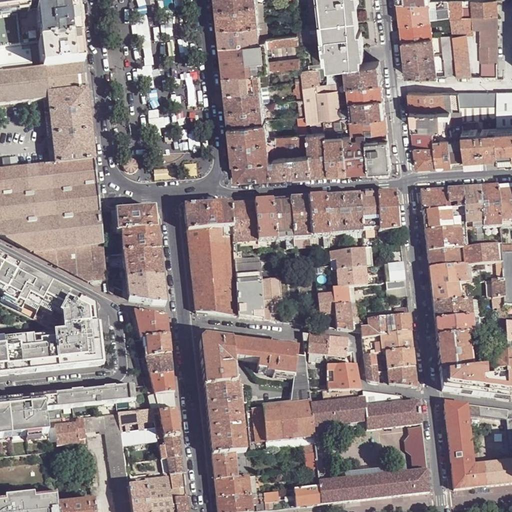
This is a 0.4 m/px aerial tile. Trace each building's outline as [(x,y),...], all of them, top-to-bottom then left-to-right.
[(0,0),(0,47),(19,45),(16,13),(28,12),(27,3),(33,2),(32,1),(32,0),(0,0)] [(27,3),(28,12),(77,7),(76,0),(58,0),(59,2),(38,3),(37,0),(32,1),(33,2),(27,3)] [(307,68),(301,69),(301,71),(318,69),(347,66),(363,64),(360,39),(356,0),(317,0),(322,45),(317,46),(319,63),(307,64),(307,68)] [(451,18),(449,1),(445,1),(446,9),(437,9),(436,8),(430,8),(429,1),(398,1),(400,14),(401,24),(451,18)] [(472,77),(467,35),(470,36),(471,38),(472,39),(476,38),(473,30),(473,17),(472,17),(462,17),(463,9),(463,1),(449,1),(451,18),(451,24),(453,35),(454,53),(457,77),(472,77)] [(480,38),(481,62),(481,77),(497,77),(497,29),(496,1),(487,1),(463,1),(463,9),(472,8),(472,17),(473,17),(473,30),(476,38),(480,38)] [(259,22),(257,3),(218,7),(219,20),(220,27),(259,22)] [(16,13),(19,45),(81,39),(79,23),(77,7),(28,12),(16,13)] [(451,24),(451,18),(401,24),(402,35),(403,42),(433,38),(432,27),(451,24)] [(261,40),(259,22),(220,27),(221,37),(222,44),(261,40)] [(454,53),(453,35),(443,36),(445,54),(454,53)] [(268,70),(295,67),(300,66),(301,66),(300,58),(270,61),(268,48),(299,45),(298,36),(261,40),(222,44),(224,63),(225,75),(268,70)] [(435,55),(433,38),(403,42),(404,52),(405,59),(435,55)] [(0,74),(84,65),(82,52),(81,39),(19,45),(0,47),(0,74)] [(300,58),(299,45),(268,48),(270,61),(300,58)] [(457,77),(454,53),(445,54),(447,77),(457,77)] [(437,77),(435,55),(405,59),(406,69),(407,77),(437,77)] [(347,74),(348,83),(382,80),(381,72),(380,62),(363,64),(347,66),(347,74)] [(93,152),(90,122),(89,109),(86,84),(84,65),(0,74),(0,238),(5,240),(31,253),(103,246),(100,214),(99,204),(93,152)] [(341,119),(338,85),(337,85),(337,81),(338,77),(332,78),(332,86),(320,87),(318,69),(301,71),(302,83),(304,101),(306,118),(307,123),(315,122),(324,121),(341,119)] [(268,70),(225,75),(226,85),(227,91),(261,88),(270,87),(268,70)] [(348,83),(350,101),(384,97),(383,88),(382,80),(348,83)] [(261,88),(227,91),(228,103),(229,108),(263,105),(261,88)] [(511,92),(497,93),(497,106),(497,120),(497,128),(497,130),(511,129),(511,92)] [(461,107),(459,93),(408,93),(410,104),(411,111),(451,111),(461,111),(461,107)] [(497,106),(497,93),(459,93),(461,107),(497,106)] [(350,101),(352,118),(386,115),(385,107),(384,97),(350,101)] [(265,122),(263,105),(229,108),(230,120),(231,125),(265,122)] [(412,129),(447,128),(447,127),(451,127),(451,111),(411,111),(412,124),(412,129)] [(352,118),(341,119),(343,136),(352,135),(358,135),(366,134),(388,132),(387,123),(386,115),(352,118)] [(269,138),(267,121),(265,122),(231,125),(231,131),(234,162),(270,159),(310,155),(308,134),(307,129),(307,123),(306,118),(300,118),(302,135),(269,138)] [(341,119),(324,121),(325,133),(326,140),(343,138),(343,136),(341,119)] [(477,121),(477,130),(463,130),(466,160),(467,165),(475,165),(475,163),(485,162),(491,162),(491,164),(499,163),(497,130),(497,128),(483,129),(482,121),(477,121)] [(447,127),(447,128),(451,161),(460,161),(466,160),(463,130),(463,125),(451,127),(447,127)] [(444,167),(452,166),(451,161),(447,128),(412,129),(414,140),(415,150),(435,148),(437,167),(444,167)] [(511,129),(497,130),(499,163),(511,162),(511,129)] [(388,132),(366,134),(370,172),(383,171),(392,170),(388,132)] [(325,133),(308,134),(310,155),(312,175),(328,174),(330,174),(326,140),(325,133)] [(352,135),(343,136),(343,138),(348,173),(367,172),(370,172),(366,134),(358,135),(358,141),(353,142),(352,135)] [(343,138),(326,140),(330,174),(344,173),(348,173),(343,138)] [(433,167),(437,167),(435,148),(415,150),(417,168),(433,167)] [(312,175),(310,155),(270,159),(272,177),(279,177),(312,175)] [(272,177),(270,159),(234,162),(236,180),(267,178),(272,177)] [(499,223),(511,222),(511,187),(507,188),(497,189),(499,223)] [(482,229),(500,228),(499,223),(497,189),(488,189),(479,190),(482,229)] [(471,230),(482,229),(479,190),(470,190),(461,191),(464,209),(465,226),(471,225),(471,230)] [(449,210),(448,205),(456,204),(457,209),(464,209),(461,191),(449,192),(420,194),(422,213),(449,210)] [(380,196),(376,196),(379,230),(379,233),(399,231),(395,195),(380,196)] [(379,230),(376,196),(365,197),(359,197),(361,231),(379,230)] [(344,235),(361,234),(361,231),(359,197),(349,198),(341,198),(344,235)] [(328,236),(344,235),(341,198),(333,199),(324,199),(328,236)] [(307,200),(311,240),(322,239),(323,249),(329,249),(328,236),(324,199),(316,200),(307,200)] [(293,241),(311,240),(307,200),(299,201),(289,202),(293,241)] [(293,250),(293,241),(289,202),(281,202),(272,203),(275,242),(284,241),(285,250),(293,250)] [(254,204),(257,243),(258,249),(264,248),(263,243),(275,242),(272,203),(269,203),(254,204)] [(233,239),(233,245),(257,243),(254,204),(235,205),(230,205),(233,239)] [(228,239),(233,239),(230,205),(209,207),(203,207),(184,208),(187,233),(222,231),(223,239),(228,239)] [(457,209),(449,210),(422,213),(426,244),(427,253),(467,249),(465,226),(464,209),(457,209)] [(114,213),(116,235),(121,235),(157,232),(154,211),(114,213)] [(196,314),(238,319),(236,286),(231,287),(228,239),(223,239),(222,231),(187,233),(188,244),(193,288),(196,314)] [(121,235),(123,256),(159,254),(158,244),(157,232),(121,235)] [(293,250),(312,249),(311,240),(293,241),(293,250)] [(103,246),(31,253),(87,284),(107,281),(103,246)] [(428,264),(429,269),(463,266),(469,266),(496,264),(502,263),(502,254),(501,249),(501,246),(484,248),(477,249),(467,249),(427,253),(428,264)] [(372,267),(371,250),(364,251),(365,268),(372,267)] [(365,268),(364,251),(362,251),(329,255),(330,263),(332,262),(336,262),(337,271),(365,268)] [(402,258),(401,252),(379,255),(380,266),(383,266),(403,264),(402,258)] [(511,253),(502,254),(502,263),(503,281),(504,298),(505,307),(511,306),(511,253)] [(123,256),(126,281),(162,280),(161,267),(159,254),(123,256)] [(0,378),(102,368),(96,306),(0,255),(0,295),(38,313),(43,304),(63,312),(64,328),(56,329),(57,335),(0,338),(0,378)] [(251,320),(263,321),(260,282),(258,259),(240,260),(234,260),(236,286),(238,319),(251,320)] [(403,268),(403,264),(383,266),(384,274),(403,271),(403,268)] [(430,280),(430,288),(459,285),(466,284),(463,266),(429,269),(430,280)] [(463,266),(466,284),(471,284),(472,284),(469,266),(463,266)] [(367,286),(365,268),(337,271),(339,289),(348,288),(367,286)] [(404,281),(404,274),(384,276),(385,284),(386,284),(404,281)] [(162,280),(126,281),(127,292),(128,302),(138,304),(151,307),(165,308),(164,295),(162,280)] [(276,314),(282,314),(279,280),(260,282),(263,321),(271,322),(271,314),(276,314)] [(405,289),(404,281),(386,284),(387,291),(405,289)] [(497,299),(504,298),(503,281),(497,281),(492,282),(492,299),(497,299)] [(471,287),(486,285),(486,300),(492,299),(492,282),(472,284),(471,284),(471,287)] [(432,299),(432,304),(463,301),(459,285),(430,288),(432,299)] [(349,305),(348,288),(339,289),(333,290),(333,295),(334,307),(349,305)] [(333,295),(317,296),(319,317),(335,315),(334,307),(333,295)] [(470,301),(471,318),(479,318),(476,300),(470,301)] [(433,315),(434,321),(471,318),(470,301),(463,301),(432,304),(433,315)] [(351,329),(349,305),(334,307),(335,315),(336,323),(337,331),(348,332),(352,333),(361,334),(361,331),(361,329),(351,329)] [(357,323),(355,305),(349,305),(351,329),(361,329),(360,322),(357,323)] [(408,312),(408,309),(394,311),(395,314),(378,316),(378,320),(408,316),(408,312)] [(166,317),(133,312),(141,340),(142,339),(146,339),(168,337),(167,329),(166,317)] [(410,327),(408,316),(378,320),(368,321),(369,329),(361,331),(361,334),(361,339),(381,337),(410,334),(410,327)] [(435,333),(436,340),(465,337),(473,337),(471,318),(434,321),(435,333)] [(471,318),(473,337),(480,336),(481,336),(479,318),(471,318)] [(410,334),(381,337),(361,339),(364,357),(381,355),(385,354),(412,351),(411,342),(410,334)] [(508,360),(507,341),(506,334),(499,334),(481,336),(480,336),(481,348),(494,347),(494,357),(482,358),(482,371),(487,370),(508,368),(508,360)] [(316,336),(309,336),(308,342),(308,353),(310,354),(322,355),(326,355),(329,338),(316,336)] [(168,337),(146,339),(149,358),(170,356),(169,345),(168,337)] [(438,360),(440,374),(469,372),(465,337),(436,340),(438,360)] [(341,339),(329,338),(326,355),(346,357),(346,353),(348,340),(341,339)] [(205,339),(199,344),(199,348),(203,379),(204,389),(233,386),(231,368),(233,367),(232,360),(230,343),(205,339)] [(267,347),(230,343),(232,360),(257,363),(256,371),(265,372),(265,375),(293,378),(297,351),(267,347)] [(262,407),(263,409),(254,410),(257,440),(266,440),(267,451),(304,446),(314,445),(312,428),(310,406),(305,352),(297,351),(293,378),(290,404),(262,407)] [(413,360),(412,351),(385,354),(387,371),(414,368),(413,360)] [(322,355),(310,354),(310,361),(322,362),(322,355)] [(381,355),(364,357),(366,375),(367,378),(368,381),(371,383),(377,384),(376,373),(382,372),(381,355)] [(149,358),(145,358),(150,377),(172,374),(171,364),(170,356),(149,358)] [(330,391),(335,391),(334,366),(327,366),(328,391),(330,391)] [(356,366),(334,366),(335,391),(342,391),(361,390),(356,366)] [(415,378),(414,368),(387,371),(388,385),(404,387),(417,389),(415,378)] [(469,372),(440,374),(441,385),(442,392),(488,398),(509,402),(509,401),(510,402),(509,383),(509,377),(509,376),(508,368),(487,370),(482,371),(469,372)] [(172,374),(150,377),(153,388),(147,389),(149,397),(155,396),(174,393),(173,383),(172,374)] [(205,399),(206,408),(240,404),(238,385),(233,386),(204,389),(205,399)] [(0,511),(57,511),(57,507),(57,503),(49,427),(49,422),(65,420),(69,420),(84,418),(105,416),(119,414),(137,412),(134,390),(0,403),(0,511)] [(335,391),(330,391),(332,403),(343,402),(342,391),(335,391)] [(397,405),(396,397),(375,394),(363,392),(364,399),(365,408),(397,405)] [(174,393),(155,396),(159,414),(160,414),(176,412),(175,402),(174,393)] [(155,396),(149,397),(151,403),(153,411),(154,415),(159,414),(155,396)] [(332,403),(310,406),(312,428),(366,422),(365,408),(364,399),(343,402),(332,403)] [(397,405),(365,408),(366,422),(367,431),(409,426),(421,425),(419,403),(397,405)] [(446,403),(444,405),(454,491),(511,484),(511,461),(510,462),(473,466),(468,417),(446,403)] [(469,406),(446,403),(468,417),(505,423),(510,462),(511,461),(511,411),(507,411),(469,406)] [(208,421),(209,432),(243,428),(240,404),(206,408),(208,421)] [(137,412),(119,414),(121,430),(156,426),(154,415),(153,411),(137,412)] [(176,412),(160,414),(162,428),(164,438),(179,436),(178,424),(176,412)] [(119,414),(105,416),(107,430),(116,511),(132,511),(129,488),(128,481),(121,430),(119,414)] [(105,416),(84,418),(85,421),(86,433),(107,430),(105,416)] [(78,425),(79,435),(86,434),(86,433),(85,421),(77,422),(78,425)] [(367,431),(366,422),(312,428),(314,445),(315,453),(317,470),(318,483),(326,482),(321,433),(361,429),(362,437),(410,433),(409,426),(367,431)] [(55,427),(57,447),(80,444),(79,435),(78,425),(71,425),(66,426),(55,427)] [(409,426),(410,433),(414,473),(426,471),(421,425),(409,426)] [(211,445),(212,457),(234,454),(243,453),(246,453),(243,428),(209,432),(211,445)] [(179,436),(164,438),(165,446),(167,460),(182,458),(180,447),(179,436)] [(314,445),(304,446),(305,454),(310,454),(315,453),(314,445)] [(165,446),(159,446),(161,460),(167,460),(165,446)] [(213,470),(215,482),(237,479),(237,476),(235,458),(234,454),(212,457),(213,470)] [(96,455),(89,456),(90,471),(98,470),(96,455)] [(241,479),(244,478),(242,457),(235,458),(237,476),(240,475),(241,479)] [(182,458),(167,460),(169,472),(170,475),(183,474),(182,465),(182,458)] [(167,460),(161,460),(163,473),(169,472),(167,460)] [(98,470),(90,471),(92,485),(99,485),(98,470)] [(311,471),(310,471),(312,488),(319,487),(318,483),(317,470),(311,471)] [(414,473),(392,475),(395,498),(429,494),(426,471),(414,473)] [(183,474),(170,475),(170,477),(172,489),(185,488),(184,480),(183,474)] [(392,475),(372,477),(375,500),(395,498),(392,475)] [(172,511),(171,500),(169,490),(168,477),(164,478),(146,479),(147,485),(150,511),(172,511)] [(372,477),(352,479),(354,502),(375,500),(372,477)] [(237,479),(215,482),(216,491),(217,499),(250,495),(248,478),(244,478),(241,479),(237,479)] [(326,482),(318,483),(319,487),(321,506),(354,502),(352,479),(326,482)] [(150,511),(147,485),(129,488),(132,511),(150,511)] [(319,487),(312,488),(283,491),(285,510),(321,506),(319,487)] [(185,488),(172,489),(174,499),(186,498),(185,488)] [(275,492),(264,493),(265,503),(268,502),(276,501),(275,492)] [(218,511),(253,511),(252,495),(250,495),(217,499),(218,507),(218,511)] [(187,511),(186,498),(174,499),(175,511),(187,511)] [(57,507),(57,511),(94,511),(94,503),(76,505),(57,507)]
